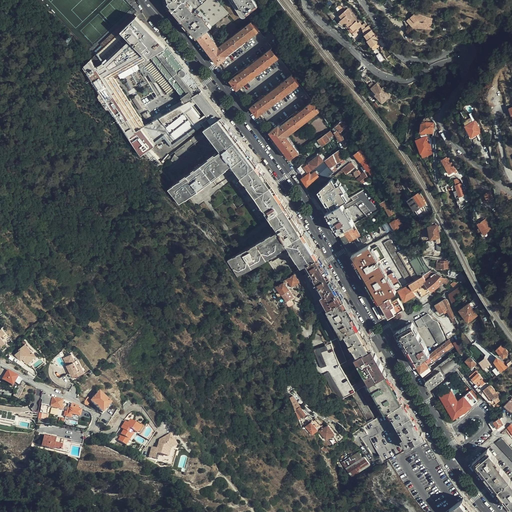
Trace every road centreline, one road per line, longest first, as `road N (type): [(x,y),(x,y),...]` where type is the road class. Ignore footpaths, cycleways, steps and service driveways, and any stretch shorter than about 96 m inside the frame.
road 1 (tertiary): [(501,511),(451,444),(290,174),(150,5)]
road 2 (tertiary): [(150,5),(299,204),(445,455),(488,511)]
road 3 (residential): [(304,0),(385,75),(413,77),(463,57)]
road 4 (residential): [(463,57),(442,123),(459,148),(511,191)]
road 5 (residential): [(362,0),(406,57),(430,59),(463,45),(463,57)]
road 6 (residential): [(0,364),(94,411),(91,437)]
